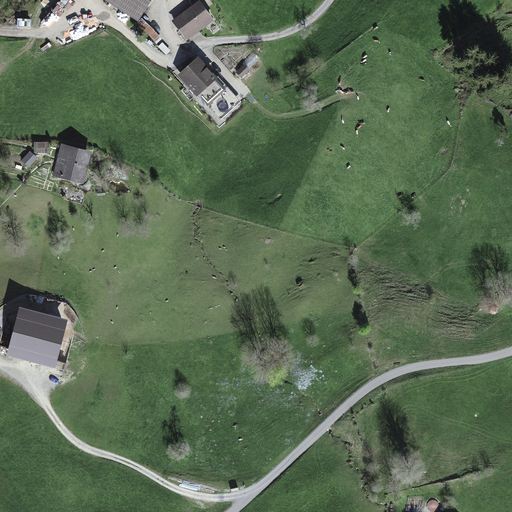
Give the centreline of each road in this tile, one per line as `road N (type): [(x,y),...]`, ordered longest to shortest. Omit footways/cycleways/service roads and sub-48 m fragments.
road 1 (residential): [(511,351),(398,372),(374,384),(233,511)]
road 2 (track): [(71,20),(107,14),(168,61),(222,41),(289,33),(330,0)]
road 3 (track): [(0,367),(34,391),(83,446),(188,493),(245,499)]
